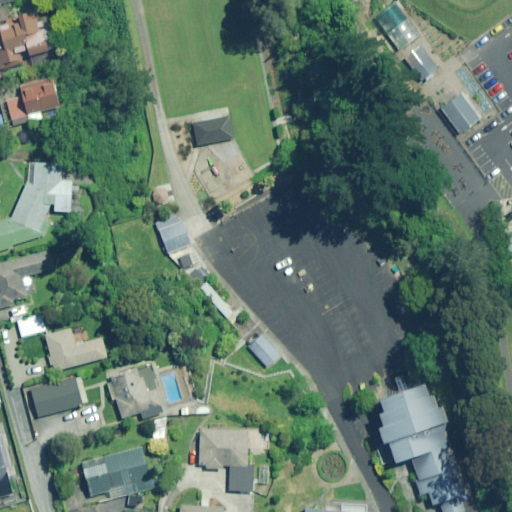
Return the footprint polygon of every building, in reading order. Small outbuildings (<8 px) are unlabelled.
[(425,37),(401,2),(379,17),(403,52),(425,37)] [(50,46),(41,11),(0,22),(0,66),(17,62),(15,55),(50,46)] [(442,71),(425,45),(409,56),(426,82),(442,71)] [(60,113),(53,79),(19,87),(21,97),(6,100),(11,123),(60,113)] [(484,126),(463,95),(442,110),(463,141),(484,126)] [(231,116),(194,122),(198,144),(235,138),(231,116)] [(11,245),(46,234),(42,222),(50,205),(55,205),(54,211),(70,213),(73,180),(61,179),(65,172),(38,160),(13,217),(0,221),(0,252),(12,248),(11,245)] [(168,199),(169,197),(168,194),(167,192),(166,190),(163,189),(161,188),(158,188),(156,189),(154,191),(153,193),(152,196),(153,198),(154,201),(155,203),(158,204),(160,204),(163,204),(165,203),(167,201),(168,199)] [(178,214),(156,223),(168,254),(190,246),(178,214)] [(53,271),(48,252),(0,264),(0,309),(14,306),(13,302),(27,299),(22,279),(53,271)] [(192,265),(188,254),(174,259),(178,270),(192,265)] [(204,267),(196,272),(203,283),(211,278),(204,267)] [(232,314),(206,284),(199,289),(226,320),(232,314)] [(41,333),(36,315),(16,321),(21,339),(41,333)] [(75,346),(71,332),(45,338),(54,372),(106,359),(101,339),(75,346)] [(281,356),(263,335),(248,348),(266,369),(281,356)] [(147,392),(140,370),(107,380),(113,402),(116,401),(121,420),(141,415),(142,420),(162,414),(155,390),(147,392)] [(88,405),(80,378),(36,390),(44,417),(88,405)] [(469,494),(433,382),(383,398),(392,425),(382,428),(387,444),(392,443),(398,464),(415,458),(430,506),(443,502),(446,511),(466,511),(470,511),(464,495),(469,494)] [(164,442),(165,423),(152,422),(151,441),(164,442)] [(248,431),(200,431),(199,470),(230,470),(229,492),(253,493),(254,466),(248,466),(248,431)] [(1,450),(0,447),(0,498),(12,495),(4,467),(10,466),(5,449),(1,450)] [(153,490),(142,448),(82,463),(93,505),(111,501),(153,490)]
